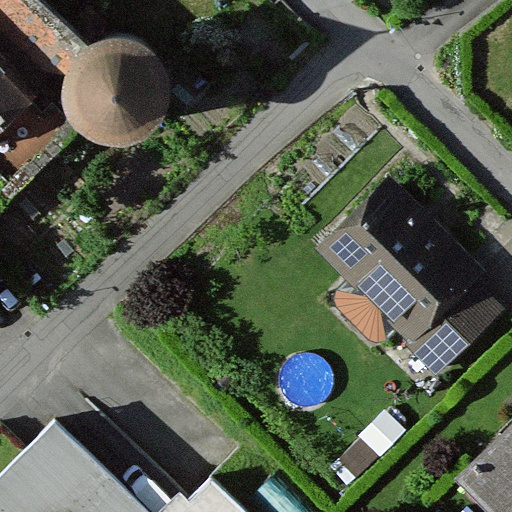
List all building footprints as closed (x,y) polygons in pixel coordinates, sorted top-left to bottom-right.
[(69,40),(30,0),(0,0),(0,65),(26,95),(33,102),(52,92),(50,82),(53,62),(69,40)] [(93,29),(69,40),(53,62),(50,82),(52,92),(54,103),(63,116),(85,131),(116,132),(137,121),(154,90),(151,61),(139,43),(124,33),(93,29)] [(0,117),(26,95),(0,65),(0,117)] [(309,236),(434,367),(504,301),(475,271),(484,263),(387,162),(309,236)] [(511,511),(511,430),(461,481),(491,511),(511,511)]
